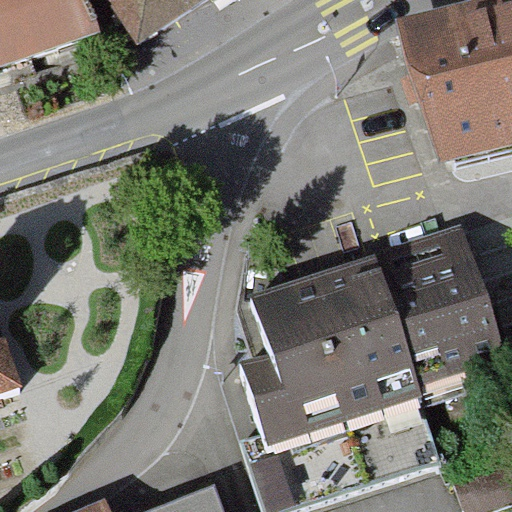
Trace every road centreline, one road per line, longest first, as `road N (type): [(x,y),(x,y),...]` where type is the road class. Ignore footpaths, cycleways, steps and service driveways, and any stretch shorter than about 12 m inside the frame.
road 1 (unclassified): [(50,511),(121,456),(151,420),(172,370),(217,140),(212,90)]
road 2 (tertiary): [(0,160),(212,90)]
road 3 (tertiary): [(212,90),(348,16),(394,0)]
